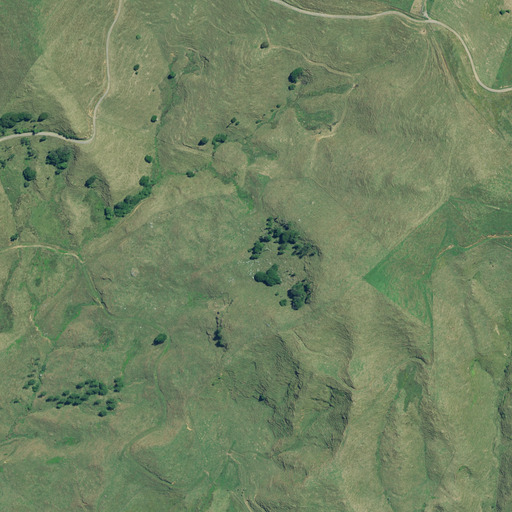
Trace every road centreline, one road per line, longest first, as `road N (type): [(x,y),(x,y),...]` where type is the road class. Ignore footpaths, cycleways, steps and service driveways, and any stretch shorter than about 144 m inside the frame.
road 1 (track): [(0,253),(57,251),(144,337),(157,369),(151,407),(131,433),(124,468),(161,484),(206,458),(229,471),(250,511)]
road 2 (track): [(116,0),(104,40),(103,88),(81,133),(0,142)]
road 3 (track): [(426,16),(364,17),(274,0)]
road 4 (track): [(426,16),(463,42),(480,83),(511,89)]
